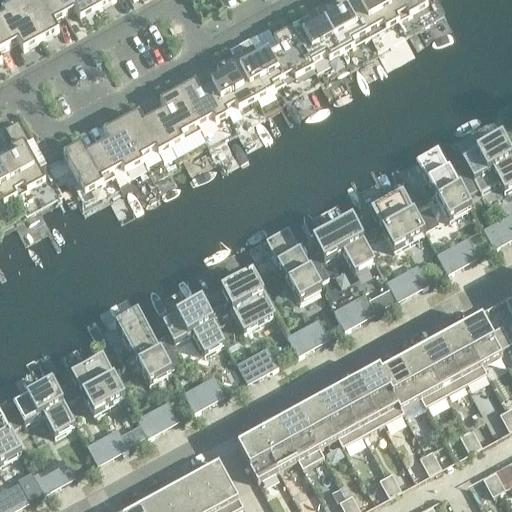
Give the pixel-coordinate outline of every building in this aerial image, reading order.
[(63,20),(52,0),(39,0),(38,0),(27,0),(18,5),(40,45),(58,35),(53,26),(63,20)] [(97,14),(89,0),(52,0),(63,20),(74,14),(79,23),(97,14)] [(89,0),(97,14),(115,4),(112,0),(89,0)] [(373,0),(370,2),(369,0),(352,0),(347,3),(369,42),(370,42),(367,37),(382,28),(385,34),(397,27),(382,0),(373,0)] [(382,0),(397,27),(410,20),(407,15),(423,6),(419,0),(382,0)] [(369,42),(347,3),(329,13),(334,22),(324,27),(340,58),(341,57),(338,52),(348,47),(351,52),(369,42)] [(40,45),(18,5),(17,5),(20,11),(5,19),(3,14),(0,14),(0,39),(6,51),(17,45),(22,54),(40,45)] [(313,33),(308,24),(290,34),(312,73),(313,73),(310,68),(325,60),(328,65),(340,58),(324,27),(313,33)] [(312,73),(290,34),(272,44),(277,53),(267,58),(284,89),(282,83),(291,78),(294,83),(312,73)] [(256,64),(252,55),(234,65),(255,104),(256,104),(253,99),(268,91),(271,96),(284,89),(267,58),(256,64)] [(255,104),(234,65),(216,75),(221,84),(210,89),(227,120),(228,120),(225,114),(234,109),(237,114),(255,104)] [(200,95),(195,86),(177,96),(198,136),(199,135),(196,130),(211,122),(214,127),(227,120),(210,89),(200,95)] [(198,136),(177,96),(159,106),(164,115),(153,121),(170,151),(171,151),(168,145),(177,140),(180,145),(198,136)] [(143,126),(138,117),(120,127),(141,167),(142,166),(139,161),(154,153),(157,158),(170,151),(153,121),(143,126)] [(0,170),(0,173),(15,202),(28,195),(25,189),(41,181),(37,173),(23,147),(27,146),(17,127),(4,133),(14,151),(4,156),(9,165),(0,170)] [(141,167),(120,127),(102,137),(107,146),(96,152),(113,182),(114,182),(111,176),(121,171),(123,176),(141,167)] [(493,132),(455,153),(462,165),(461,166),(473,186),(479,198),(498,187),(503,197),(511,191),(511,164),(511,162),(505,151),(501,144),(500,144),(493,132)] [(86,157),(81,148),(62,158),(77,185),(82,192),(97,184),(100,189),(113,182),(96,152),(86,157)] [(414,164),(448,227),(471,214),(437,152),(414,164)] [(0,204),(3,209),(15,202),(0,173),(0,204)] [(420,193),(405,200),(410,211),(425,204),(420,193)] [(370,216),(392,257),(424,240),(402,198),(370,216)] [(427,212),(415,219),(424,236),(437,229),(427,212)] [(312,247),(323,268),(342,258),(353,278),(374,267),(351,226),(312,247)] [(488,231),(482,234),(493,255),(499,251),(488,231)] [(265,246),(299,308),(321,296),(287,234),(265,246)] [(441,257),(435,260),(447,280),(452,277),(441,257)] [(417,271),(410,275),(421,294),(428,291),(417,271)] [(220,298),(243,339),(274,322),(252,280),(220,298)] [(511,301),(503,306),(511,321),(511,301)] [(161,330),(173,350),(192,340),(203,361),(224,349),(215,333),(207,317),(201,308),(161,330)] [(222,309),(207,317),(215,333),(223,328),(220,321),(226,318),(222,309)] [(338,314),(333,317),(343,336),(349,333),(338,314)] [(114,328),(148,391),(171,378),(137,316),(114,328)] [(490,339),(481,324),(460,335),(480,372),(501,360),(497,353),(494,346),(490,339)] [(500,334),(490,339),(494,346),(504,341),(500,334)] [(485,381),(480,372),(460,335),(440,346),(465,392),(485,381)] [(292,339),(286,342),(297,362),(303,359),(292,339)] [(508,348),(504,341),(494,346),(497,353),(508,348)] [(465,392),(440,346),(420,357),(445,403),(465,392)] [(266,353),(260,357),(271,376),(277,373),(266,353)] [(445,403),(420,357),(400,368),(420,404),(425,414),(445,403)] [(70,380),(92,421),(124,404),(102,362),(70,380)] [(420,404),(400,368),(381,378),(379,374),(378,375),(400,415),(420,404)] [(403,421),(400,415),(378,375),(358,386),(383,432),(403,421)] [(383,432),(358,386),(337,397),(363,443),(383,432)] [(12,411),(23,432),(42,422),(53,442),(74,431),(51,390),(12,411)] [(188,396),(182,399),(193,419),(199,415),(188,396)] [(363,443),(337,397),(317,408),(337,444),(343,454),(363,443)] [(337,444),(317,408),(297,418),(317,455),(337,444)] [(498,420),(508,437),(511,435),(511,430),(505,416),(498,420)] [(323,465),(317,455),(297,418),(277,429),(297,466),(303,476),(323,465)] [(0,471),(21,460),(0,421),(0,471)] [(142,421),(136,424),(147,444),(153,441),(142,421)] [(297,466),(277,429),(257,440),(277,477),(297,466)] [(116,435),(110,439),(121,458),(127,455),(116,435)] [(471,435),(465,438),(474,456),(480,452),(471,435)] [(458,442),(468,459),(474,456),(465,438),(458,442)] [(277,477),(257,440),(236,452),(256,488),(277,477)] [(425,460),(434,478),(440,474),(431,457),(425,460)] [(418,464),(428,481),(434,478),(425,460),(418,464)] [(241,511),(218,468),(198,479),(215,511),(241,511)] [(39,477),(33,481),(44,501),(50,497),(39,477)] [(488,481),(498,499),(504,495),(494,478),(488,481)] [(31,479),(17,486),(29,507),(42,500),(31,479)] [(215,511),(198,479),(179,489),(191,511),(215,511)] [(391,479),(384,482),(394,500),(400,496),(391,479)] [(482,485),(491,502),(498,499),(488,481),(482,485)] [(378,486),(387,503),(394,500),(384,482),(378,486)] [(191,511),(179,489),(160,499),(166,511),(191,511)] [(336,508),(338,508),(344,504),(340,496),(332,500),(336,508)] [(166,511),(160,499),(141,510),(141,511),(166,511)] [(356,511),(351,501),(344,504),(348,511),(356,511)]
